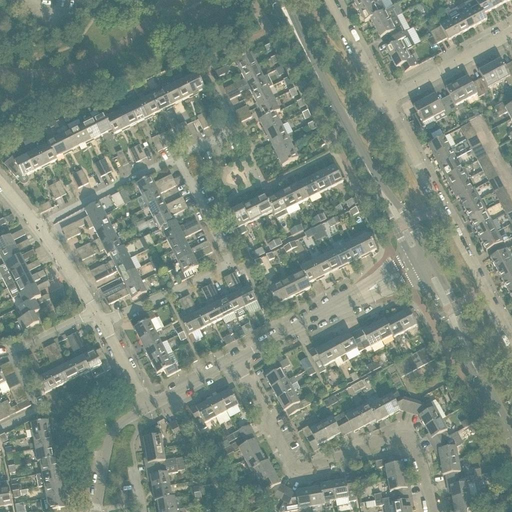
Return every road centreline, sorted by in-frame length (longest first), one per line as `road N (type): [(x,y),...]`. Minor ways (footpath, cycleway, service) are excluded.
road 1 (residential): [(430,511),(418,455),(404,438),(296,467),(234,361)]
road 2 (residential): [(511,344),(383,100)]
road 3 (residential): [(102,324),(230,264),(178,157)]
road 4 (residential): [(37,225),(178,157)]
road 5 (residential): [(383,100),(511,34)]
road 6 (tertiary): [(234,361),(360,295)]
road 7 (residential): [(178,157),(234,125),(203,62)]
road 8 (tertiary): [(94,511),(114,427),(147,408)]
